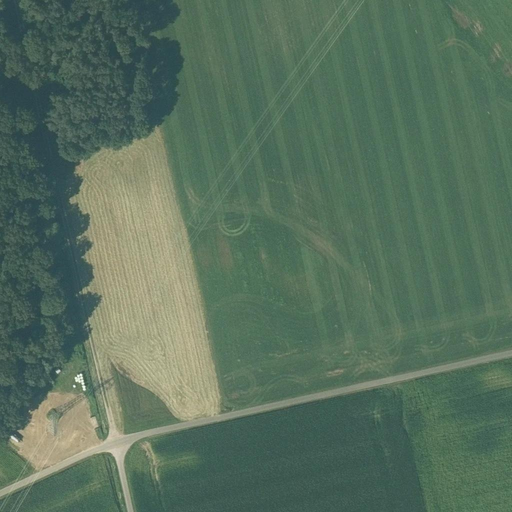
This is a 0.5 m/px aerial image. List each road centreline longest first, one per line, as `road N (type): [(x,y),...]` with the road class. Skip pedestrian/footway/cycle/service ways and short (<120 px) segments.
road 1 (track): [(115,443),(16,0)]
road 2 (unclassified): [(115,443),(511,352)]
road 3 (unclassified): [(0,493),(115,443)]
